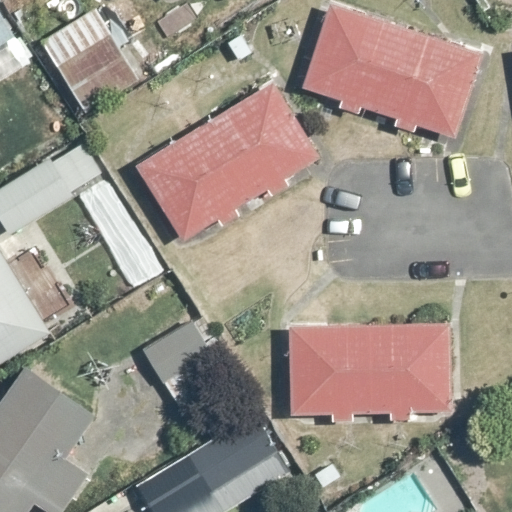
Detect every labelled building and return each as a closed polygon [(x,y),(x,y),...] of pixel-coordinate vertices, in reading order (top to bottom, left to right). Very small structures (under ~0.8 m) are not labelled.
[(486,49),(333,1),(305,91),(458,139),(486,49)] [(147,73),(99,2),(42,40),(90,111),(147,73)] [(0,79),(30,62),(0,13),(0,79)] [(247,211),(243,204),(267,189),(272,197),(298,181),(293,174),(321,157),(273,79),(139,161),(186,239),(217,220),(222,227),(247,211)] [(104,175),(83,139),(0,188),(0,215),(10,232),(104,175)] [(0,361),(74,314),(34,249),(11,264),(0,246),(0,361)] [(232,373),(199,317),(144,349),(178,405),(232,373)] [(456,409),(454,319),(292,322),(294,413),(456,409)] [(96,415),(30,360),(0,395),(0,511),(31,511),(40,501),(53,511),(61,511),(92,475),(65,453),(96,415)] [(200,448),(134,488),(148,511),(181,511),(223,487),(200,448)]
